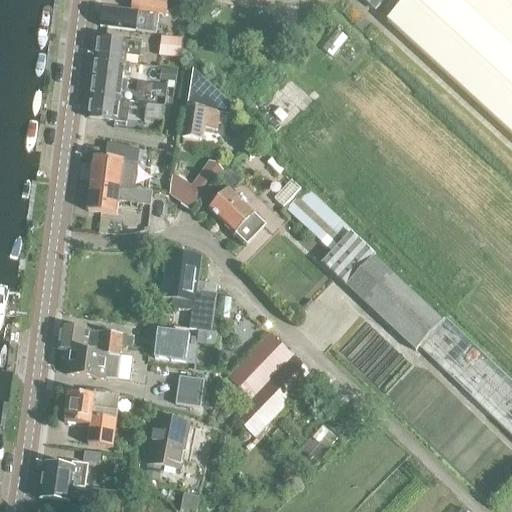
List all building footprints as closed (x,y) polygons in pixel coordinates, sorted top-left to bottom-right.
[(168,0),(132,0),(131,12),(102,7),(100,26),(157,33),(159,17),(166,18),(168,0)] [(511,0),(411,0),(389,25),(511,137),(511,0)] [(138,44),(98,38),(95,58),(124,62),(125,56),(136,57),(138,44)] [(181,61),(183,41),(161,38),(158,58),(181,61)] [(124,62),(95,58),(93,78),(120,81),(121,74),(127,75),(128,65),(124,64),(124,62)] [(183,140),(203,143),(204,130),(217,132),(219,115),(232,117),(234,105),(194,69),(188,109),(183,140)] [(120,81),(93,78),(90,97),(119,101),(120,92),(125,93),(126,84),(120,83),(120,81)] [(323,92),(280,133),(303,157),(346,117),(323,92)] [(119,101),(90,97),(87,117),(125,122),(126,114),(117,113),(119,101)] [(95,159),(92,186),(152,193),(156,168),(136,165),(133,183),(121,182),(123,162),(95,159)] [(230,192),(229,194),(212,213),(238,235),(236,237),(248,248),(268,228),(231,196),(244,182),(229,168),(216,180),(230,192)] [(193,213),(213,185),(202,177),(193,190),(173,176),(169,197),(193,213)] [(152,193),(92,186),(88,213),(117,216),(118,203),(150,207),(152,193)] [(376,256),(352,235),(353,233),(307,190),(288,211),(333,254),(322,265),(417,353),(421,349),(511,436),(511,383),(447,321),(445,323),(375,258),(376,256)] [(188,331),(210,334),(211,334),(217,296),(206,294),(207,285),(195,283),(198,260),(166,255),(160,299),(192,304),(188,331)] [(60,328),(58,349),(70,350),(97,353),(98,350),(99,343),(120,346),(122,335),(100,333),(100,334),(89,332),(61,328),(60,328)] [(155,359),(186,362),(186,364),(196,366),(199,349),(187,347),(189,335),(158,332),(155,359)] [(271,335),(227,381),(250,402),(234,419),(256,440),(316,378),(271,335)] [(70,350),(67,374),(118,381),(121,356),(119,356),(120,346),(99,343),(98,350),(97,353),(70,350)] [(197,411),(199,400),(203,384),(180,379),(173,406),(197,411)] [(85,446),(109,449),(110,450),(118,396),(85,390),(84,396),(67,393),(62,423),(88,427),(85,446)] [(215,432),(195,428),(188,464),(208,468),(215,432)] [(149,467),(183,472),(190,437),(155,431),(149,467)] [(45,465),(44,468),(41,472),(41,477),(43,481),(40,499),(94,506),(106,508),(107,497),(95,496),(95,497),(77,495),(73,487),(84,489),(86,467),(72,465),(72,468),(45,465)]
